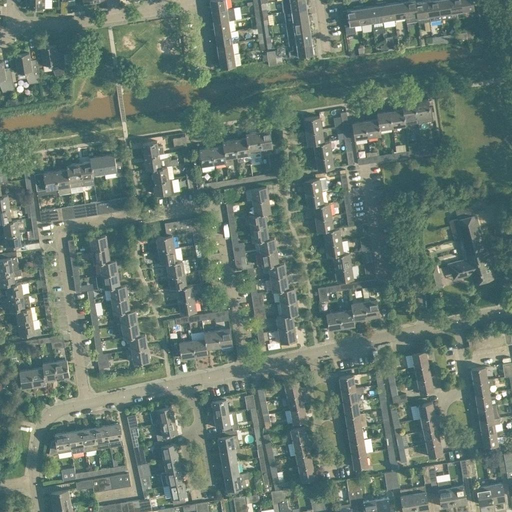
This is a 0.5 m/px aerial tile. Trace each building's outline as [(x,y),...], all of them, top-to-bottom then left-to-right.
[(25,0),(25,2),(26,2),(26,7),(34,7),(34,10),(34,11),(36,11),(43,11),(43,7),(45,7),(44,0),(25,0)] [(209,11),(227,8),(225,0),(209,0),(211,6),(208,6),(209,11)] [(282,0),(284,11),(285,11),(291,10),(307,7),(306,1),(308,1),(308,0),(282,0)] [(394,18),(406,16),(403,0),(398,0),(398,1),(392,2),(394,18)] [(403,0),(406,16),(407,22),(418,20),(417,17),(414,0),(403,0)] [(425,0),(415,1),(415,0),(414,0),(417,17),(424,16),(424,19),(429,18),(426,0),(425,0)] [(429,21),(441,19),(440,14),(437,0),(426,0),(429,18),(429,21)] [(441,19),(452,17),(449,0),(437,0),(440,14),(441,19)] [(449,0),(452,17),(457,16),(456,11),(463,10),(460,0),(449,0)] [(475,11),(472,0),(460,0),(463,10),(469,9),(469,12),(475,11)] [(373,27),(384,26),(383,20),(380,1),(376,2),(376,4),(369,5),(372,21),(373,27)] [(386,3),(385,1),(380,1),(383,20),(394,18),(392,2),(386,3)] [(363,6),(363,4),(358,5),(361,23),(372,21),(369,5),(363,6)] [(346,34),(355,32),(354,24),(361,23),(358,5),(353,6),(353,8),(347,9),(348,17),(343,18),(346,34)] [(235,18),(234,7),(227,8),(209,11),(210,15),(212,15),(213,22),(229,19),(235,18)] [(291,10),(285,11),(285,12),(286,21),(286,22),(293,21),(311,18),(310,13),(308,14),(307,7),(291,10)] [(286,22),(285,22),(286,22),(287,33),(290,33),(294,32),(310,30),(309,23),(312,23),(311,18),(293,21),(286,22)] [(213,33),(231,30),(229,19),(213,22),(214,28),(212,29),(213,33)] [(231,36),(231,30),(213,33),(213,38),(216,38),(217,44),(232,42),(239,41),(238,35),(231,36)] [(294,32),(290,33),(292,44),(296,43),(314,41),(314,36),(311,36),(310,30),(294,32)] [(461,32),(455,33),(456,40),(467,38),(466,31),(461,32)] [(455,33),(443,35),(444,41),(456,40),(455,33)] [(443,35),(432,37),(433,41),(433,43),(439,42),(444,41),(443,35)] [(289,56),(298,55),(314,53),(313,46),(315,46),(314,41),(296,43),(292,44),(293,50),(288,51),(289,56)] [(216,56),(234,53),(232,42),(217,44),(218,51),(215,51),(216,56)] [(57,54),(55,44),(41,46),(43,56),(44,64),(50,63),(55,75),(67,73),(64,53),(57,54)] [(29,52),(15,54),(16,64),(18,72),(19,78),(27,77),(29,83),(40,81),(39,71),(37,61),(31,62),(30,59),(29,52)] [(236,65),(234,53),(216,56),(217,60),(219,60),(220,67),(236,65)] [(4,70),(3,60),(0,60),(0,84),(3,91),(14,89),(13,81),(13,79),(11,70),(11,69),(4,70)] [(428,99),(415,101),(418,121),(433,119),(432,113),(431,107),(429,107),(428,99)] [(402,103),(403,109),(403,108),(405,123),(418,121),(415,101),(402,103)] [(403,109),(390,110),(392,125),(405,123),(403,108),(403,109)] [(377,112),(378,118),(379,127),(380,127),(392,125),(390,110),(377,112)] [(306,131),(322,128),(320,115),(304,118),(306,131)] [(378,118),(365,120),(367,135),(380,133),(381,133),(380,127),(379,127),(378,118)] [(365,120),(352,122),(354,137),(367,135),(365,120)] [(324,141),(322,128),(306,131),(308,144),(330,140),(324,141)] [(270,129),(258,131),(261,155),(268,154),(267,152),(267,149),(266,149),(266,147),(273,146),(272,144),(270,129)] [(250,157),(261,155),(258,131),(246,133),(249,153),(250,157)] [(238,162),(244,161),(243,154),(249,153),(246,133),(246,137),(235,139),(237,155),(238,162)] [(226,164),(233,163),(232,156),(237,155),(235,139),(223,140),(226,161),(225,161),(226,164)] [(157,140),(142,142),(144,156),(159,153),(164,153),(163,144),(158,145),(157,140)] [(214,163),(225,161),(226,161),(223,140),(222,140),(223,144),(211,146),(214,163)] [(332,153),(330,140),(308,144),(314,143),(316,156),(332,153)] [(211,146),(199,148),(200,156),(202,164),(202,165),(203,171),(215,169),(214,163),(211,146)] [(114,153),(102,155),(104,171),(116,169),(119,175),(123,174),(121,160),(115,161),(114,153)] [(160,158),(159,153),(144,156),(146,168),(167,165),(178,163),(177,158),(170,159),(170,156),(160,158)] [(318,169),(334,167),(332,153),(316,156),(318,169)] [(90,156),(90,160),(91,160),(93,173),(104,171),(102,155),(90,156)] [(82,185),(93,183),(92,175),(93,175),(91,160),(90,160),(79,162),(82,185)] [(67,164),(67,168),(68,168),(70,186),(71,192),(83,190),(82,185),(79,162),(67,164)] [(169,178),(167,165),(146,168),(146,169),(152,168),(154,180),(169,178)] [(67,168),(56,170),(59,193),(71,192),(70,186),(68,168),(67,168)] [(44,174),(34,175),(37,190),(38,197),(59,193),(56,170),(43,172),(44,174)] [(316,177),(304,179),(306,192),(321,190),(327,189),(325,176),(319,177),(316,177)] [(169,178),(154,180),(156,194),(171,191),(174,191),(172,178),(169,178)] [(253,201),(268,198),(266,185),(251,187),(253,201)] [(323,203),(321,190),(306,192),(308,205),(329,202),(323,203)] [(16,198),(15,193),(1,195),(0,194),(0,207),(9,207),(8,199),(16,198)] [(111,211),(123,210),(129,209),(127,196),(121,197),(109,199),(111,211)] [(249,214),(270,211),(268,198),(253,201),(255,213),(249,214)] [(99,213),(111,211),(109,199),(97,201),(99,213)] [(87,215),(99,213),(97,201),(85,202),(87,215)] [(75,217),(87,215),(85,202),(73,204),(75,217)] [(331,215),(329,202),(308,205),(314,205),(316,217),(331,215)] [(63,219),(75,217),(73,204),(61,206),(63,219)] [(460,260),(447,263),(449,267),(452,266),(455,275),(470,271),(471,273),(474,283),(493,277),(476,213),(474,214),(472,205),(455,210),(457,218),(450,220),(455,242),(459,241),(463,259),(460,260)] [(44,222),(51,221),(63,219),(61,206),(49,208),(42,209),(44,222)] [(11,219),(9,207),(0,207),(0,221),(17,219),(17,218),(11,219)] [(251,227),(266,225),(265,212),(270,211),(249,214),(251,227)] [(333,227),(331,215),(316,217),(318,230),(339,227),(333,227)] [(197,230),(204,229),(202,216),(195,217),(197,230)] [(191,231),(193,231),(197,230),(195,217),(189,218),(191,231)] [(185,232),(191,231),(189,218),(183,219),(185,232)] [(19,231),(17,219),(0,221),(3,221),(4,234),(19,231)] [(179,233),(185,232),(183,219),(177,220),(179,233)] [(173,234),(179,233),(177,220),(171,221),(173,234)] [(167,235),(172,234),(173,234),(171,221),(165,222),(167,235)] [(268,237),(266,225),(251,227),(253,240),(274,237),(268,237)] [(341,240),(339,227),(318,230),(324,229),(326,242),(341,240)] [(19,231),(4,234),(5,238),(3,239),(4,246),(6,246),(6,247),(15,245),(16,250),(30,248),(41,246),(40,240),(21,243),(19,231)] [(92,249),(108,247),(106,234),(90,236),(92,249)] [(159,249),(174,247),(172,234),(167,235),(157,236),(159,249)] [(361,249),(372,248),(370,235),(359,236),(361,249)] [(276,250),(274,237),(253,240),(259,239),(261,252),(276,250)] [(343,252),(341,240),(326,242),(328,255),(349,252),(349,251),(343,252)] [(238,242),(232,243),(234,256),(240,255),(245,254),(243,242),(243,241),(238,242)] [(39,266),(43,265),(41,247),(30,248),(33,266),(38,265),(39,266)] [(110,259),(108,247),(92,249),(94,262),(116,259),(110,259)] [(176,260),(174,247),(159,249),(161,262),(176,260)] [(364,262),(374,261),(372,248),(361,249),(364,262)] [(278,262),(276,250),(261,252),(263,265),(284,262),(284,261),(278,262)] [(351,264),(349,252),(328,255),(334,254),(336,267),(351,264)] [(12,256),(0,257),(0,271),(19,269),(19,268),(17,255),(12,256)] [(118,272),(116,259),(94,262),(100,261),(102,274),(118,272)] [(168,267),(165,268),(166,275),(169,274),(184,272),(182,259),(176,260),(167,261),(167,262),(168,267)] [(366,276),(370,275),(376,274),(374,261),(364,262),(366,276)] [(286,274),(284,262),(263,265),(269,264),(271,277),(286,274)] [(338,280),(353,278),(351,264),(336,267),(338,280)] [(437,264),(426,266),(427,271),(430,280),(430,282),(441,279),(437,264)] [(19,269),(0,271),(0,283),(0,285),(6,284),(16,282),(15,276),(22,275),(21,268),(19,268),(19,269)] [(200,283),(206,282),(212,281),(210,268),(204,269),(198,270),(200,283)] [(102,274),(96,275),(98,288),(104,287),(110,286),(120,285),(120,284),(119,279),(122,278),(121,271),(118,272),(102,274)] [(186,285),(184,272),(169,274),(171,287),(192,284),(186,285)] [(288,287),(286,274),(271,277),(273,290),(294,286),(288,287)] [(362,287),(375,285),(374,278),(361,280),(362,286),(362,287)] [(23,294),(22,281),(6,284),(8,297),(23,294)] [(110,286),(104,287),(106,300),(112,299),(128,297),(127,291),(125,284),(125,283),(120,284),(120,285),(110,286)] [(194,297),(192,284),(171,287),(171,288),(177,287),(179,299),(194,297)] [(296,299),(294,286),(273,290),(279,289),(281,302),(296,299)] [(326,286),(318,287),(320,300),(320,301),(328,299),(327,291),(326,286)] [(257,292),(251,293),(253,306),(264,305),(262,292),(262,291),(257,292)] [(29,294),(23,294),(8,297),(10,309),(31,306),(30,306),(29,294)] [(129,309),(128,297),(112,299),(114,312),(135,309),(135,308),(129,309)] [(181,312),(196,310),(194,297),(179,299),(181,312)] [(277,316),(298,312),(296,299),(281,302),(282,314),(277,315),(277,316)] [(367,316),(380,314),(377,299),(364,301),(367,316)] [(355,324),(354,318),(367,316),(364,301),(351,303),(355,324)] [(342,326),(355,324),(351,303),(352,308),(339,311),(342,326)] [(255,319),(261,318),(266,317),(264,305),(253,306),(255,319)] [(33,319),(31,306),(10,309),(10,310),(16,309),(18,321),(33,319)] [(137,321),(135,309),(114,312),(120,311),(122,324),(137,321)] [(216,321),(229,319),(227,309),(214,311),(216,321)] [(216,321),(214,311),(201,313),(202,319),(215,317),(215,321),(216,321)] [(329,328),(342,326),(339,311),(326,313),(329,328)] [(279,329),(294,326),(292,314),(298,313),(298,312),(277,316),(279,329)] [(34,328),(33,319),(18,321),(20,335),(34,333),(35,334),(41,334),(40,327),(34,328)] [(139,334),(137,321),(122,324),(124,337),(145,333),(139,334)] [(294,326),(279,329),(279,332),(281,342),(289,340),(296,339),(294,326)] [(230,327),(217,330),(219,345),(233,343),(230,327)] [(217,330),(204,332),(205,337),(206,347),(207,347),(219,345),(217,330)] [(259,345),(265,344),(264,339),(268,339),(267,330),(263,331),(257,332),(259,345)] [(495,346),(501,345),(499,332),(493,333),(495,346)] [(126,350),(132,349),(147,346),(145,333),(124,337),(126,350)] [(489,347),(495,346),(493,333),(487,334),(489,347)] [(64,341),(63,334),(51,336),(52,341),(53,348),(68,345),(68,340),(64,341)] [(482,348),(489,347),(487,334),(480,335),(482,348)] [(476,349),(482,348),(480,335),(474,336),(476,349)] [(476,349),(474,336),(468,337),(470,350),(476,349)] [(205,337),(192,339),(195,355),(207,353),(208,353),(207,347),(206,347),(205,337)] [(181,357),(194,355),(192,339),(179,341),(181,357)] [(134,362),(149,359),(147,346),(132,349),(134,362)] [(414,366),(428,363),(426,350),(412,353),(414,366)] [(103,353),(97,354),(99,367),(103,367),(105,366),(109,366),(108,359),(112,358),(110,352),(103,353)] [(387,371),(393,370),(390,357),(384,358),(387,371)] [(57,377),(70,375),(67,359),(55,361),(57,377)] [(46,383),(46,379),(57,377),(55,361),(43,362),(46,383)] [(509,375),(511,374),(511,361),(502,363),(504,376),(509,375)] [(34,385),(46,383),(43,362),(43,366),(32,368),(34,385)] [(417,378),(431,375),(428,363),(414,366),(417,378)] [(376,370),(375,364),(363,366),(364,372),(375,370),(377,383),(383,383),(381,369),(376,370)] [(473,381),(487,379),(485,366),(471,368),(473,381)] [(22,387),(34,385),(32,368),(19,370),(22,387)] [(390,384),(395,383),(393,370),(387,371),(390,384)] [(341,389),(355,387),(353,374),(339,376),(341,389)] [(420,391),(434,389),(431,375),(417,378),(420,391)] [(475,394),(489,392),(488,384),(495,383),(494,378),(487,379),(473,381),(475,394)] [(288,396),(301,393),(299,380),(285,383),(288,396)] [(398,394),(397,392),(395,383),(390,384),(391,394),(393,402),(407,400),(406,393),(398,394)] [(343,402),(357,400),(356,393),(364,391),(363,386),(355,387),(341,389),(343,402)] [(260,402),(266,400),(263,387),(257,389),(260,402)] [(489,392),(475,394),(477,407),(491,404),(496,403),(495,396),(490,396),(489,392)] [(247,408),(251,407),(255,406),(253,393),(245,395),(247,408)] [(290,408),(304,405),(301,393),(288,396),(290,408)] [(214,414),(229,411),(226,398),(212,400),(214,414)] [(263,414),(268,413),(266,400),(260,402),(263,414)] [(346,415),(360,413),(357,400),(343,402),(346,415)] [(421,417),(435,414),(432,401),(418,404),(421,417)] [(480,419),(494,417),(491,404),(477,407),(480,419)] [(153,423),(154,423),(175,418),(172,405),(150,410),(153,423)] [(293,421),(307,418),(304,405),(290,408),(293,421)] [(393,423),(399,422),(397,408),(390,410),(393,423)] [(235,410),(229,411),(214,414),(216,427),(232,424),(233,429),(239,428),(235,410)] [(130,428),(138,426),(135,413),(127,415),(130,428)] [(266,427),(271,426),(268,413),(263,414),(266,427)] [(348,428),(362,425),(360,413),(346,415),(348,428)] [(424,430),(437,427),(435,414),(421,417),(424,430)] [(482,432),(496,430),(494,423),(500,422),(499,416),(494,417),(480,419),(482,432)] [(168,439),(172,438),(171,433),(177,431),(175,418),(154,423),(158,441),(168,439)] [(110,446),(123,444),(122,437),(120,422),(107,424),(110,446)] [(399,422),(393,423),(396,436),(402,434),(399,422)] [(97,448),(110,446),(107,424),(94,427),(96,441),(97,448)] [(293,441),(307,438),(304,425),(290,428),(293,441)] [(350,441),(364,438),(362,425),(348,428),(350,441)] [(134,446),(139,444),(137,436),(141,435),(139,426),(138,426),(130,428),(134,446)] [(85,450),(97,448),(96,441),(94,427),(81,429),(84,443),(85,450)] [(426,443),(440,440),(437,427),(424,430),(426,443)] [(219,436),(218,437),(220,450),(235,447),(239,446),(237,433),(236,428),(233,429),(234,434),(233,434),(225,435),(219,436)] [(72,452),(85,450),(84,443),(81,429),(68,431),(72,452)] [(484,445),(498,443),(497,436),(503,435),(502,429),(496,430),(482,432),(484,445)] [(52,440),(49,453),(59,451),(71,449),(68,431),(55,433),(56,439),(52,440)] [(269,433),(263,434),(266,447),(271,446),(271,445),(269,433)] [(404,447),(408,446),(406,434),(402,434),(396,436),(398,448),(404,447)] [(296,454),(310,451),(307,438),(293,441),(296,454)] [(352,453),(366,451),(364,438),(350,441),(352,453)] [(158,441),(154,442),(155,447),(161,446),(164,458),(178,455),(176,442),(169,443),(168,439),(158,441)] [(429,456),(433,455),(443,453),(440,440),(426,443),(429,456)] [(271,446),(266,447),(269,460),(274,459),(273,453),(277,453),(275,444),(271,445),(271,446)] [(222,462),(237,460),(235,447),(220,450),(222,462)] [(389,461),(395,460),(393,447),(387,448),(389,461)] [(404,447),(398,448),(400,459),(401,461),(407,460),(404,447)] [(299,467),(313,464),(310,451),(296,454),(299,467)] [(354,467),(368,464),(366,451),(352,453),(354,467)] [(504,452),(498,453),(500,466),(501,472),(507,471),(504,452)] [(167,471),(181,468),(178,455),(164,458),(167,471)] [(469,475),(475,474),(472,458),(466,459),(469,475)] [(271,473),(277,471),(274,459),(269,460),(271,473)] [(462,476),(469,475),(466,459),(460,460),(462,476)] [(225,475),(239,473),(237,460),(222,462),(225,475)] [(302,480),(315,477),(313,464),(299,467),(302,480)] [(434,464),(428,465),(431,481),(437,480),(434,464)] [(425,482),(431,481),(428,465),(422,466),(425,482)] [(75,472),(74,466),(61,469),(63,479),(76,477),(75,472)] [(167,471),(161,472),(163,485),(169,483),(184,480),(181,468),(167,471)] [(265,491),(270,490),(266,468),(261,469),(265,491)] [(393,487),(399,486),(396,470),(390,471),(393,487)] [(238,491),(237,487),(246,485),(245,477),(249,477),(248,471),(239,473),(225,475),(227,488),(229,488),(230,493),(238,491)] [(275,490),(277,489),(281,489),(277,471),(271,473),(275,490)] [(387,488),(393,487),(390,471),(384,472),(387,488)] [(118,487),(131,485),(129,472),(116,474),(118,487)] [(112,488),(118,487),(116,474),(110,475),(112,488)] [(106,489),(112,488),(110,475),(104,477),(106,489)] [(355,489),(361,488),(359,476),(353,477),(355,489)] [(100,490),(106,489),(104,477),(98,478),(100,490)] [(349,490),(355,489),(353,477),(347,478),(349,490)] [(94,491),(100,490),(98,478),(92,479),(93,486),(94,491)] [(77,489),(93,486),(92,479),(76,481),(77,489)] [(437,481),(437,480),(431,481),(433,493),(439,492),(441,506),(454,504),(451,486),(450,479),(437,481)] [(184,480),(169,483),(172,497),(173,503),(185,501),(184,494),(187,493),(184,480)] [(492,501),(505,499),(502,481),(489,483),(492,501)] [(312,484),(309,484),(311,497),(317,496),(315,483),(312,484)] [(480,503),(492,501),(489,483),(477,486),(480,503)] [(416,510),(429,508),(425,484),(412,486),(416,510)] [(454,504),(466,502),(463,484),(451,486),(454,504)] [(404,511),(416,510),(412,486),(400,488),(404,511)] [(141,511),(145,511),(152,510),(150,501),(148,488),(143,489),(145,498),(139,499),(141,511)] [(281,489),(277,489),(279,502),(281,510),(287,509),(287,511),(300,511),(292,511),(291,508),(288,506),(287,500),(285,501),(283,488),(281,489)] [(54,506),(71,503),(68,489),(51,492),(54,506)] [(273,503),(279,502),(277,489),(275,490),(271,490),(273,503)] [(245,494),(239,495),(242,511),(248,511),(247,502),(259,500),(258,493),(246,495),(245,494)] [(235,511),(240,511),(242,511),(239,495),(233,496),(235,511)] [(377,511),(390,511),(388,496),(375,498),(377,511)] [(364,511),(377,511),(375,498),(363,500),(364,511)] [(135,511),(136,511),(141,511),(139,499),(133,500),(135,511)] [(350,502),(338,504),(339,510),(338,511),(351,511),(351,508),(350,502)] [(72,511),(71,503),(54,506),(54,511),(72,511)]
